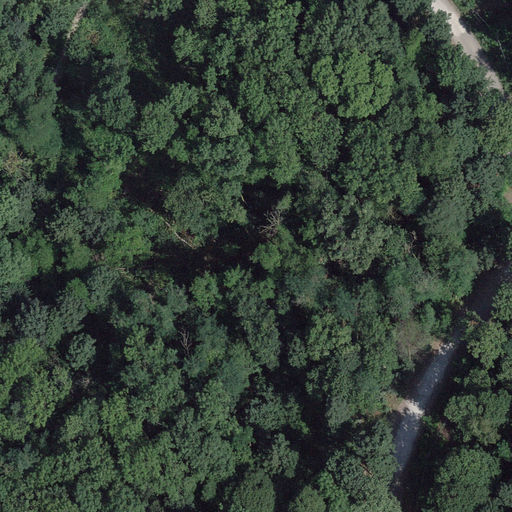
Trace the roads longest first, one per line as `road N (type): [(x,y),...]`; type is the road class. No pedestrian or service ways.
road 1 (residential): [(391,511),(499,284),(511,237)]
road 2 (residential): [(511,158),(460,49),(416,0)]
road 3 (track): [(0,148),(93,0)]
